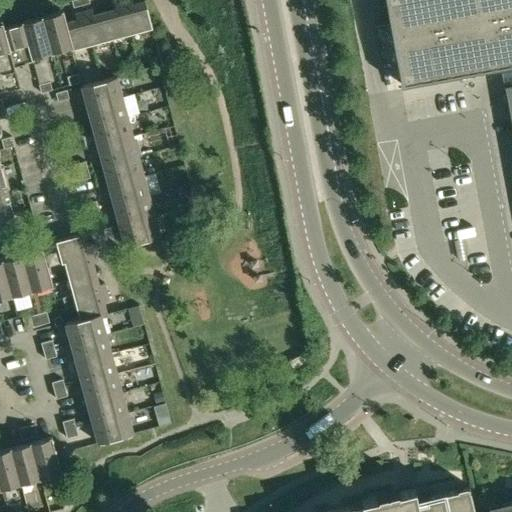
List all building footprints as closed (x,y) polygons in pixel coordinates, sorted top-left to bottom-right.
[(152,27),(144,0),(143,0),(132,3),(131,0),(121,0),(112,3),(113,7),(93,13),(92,8),(74,13),(76,18),(66,21),(63,10),(21,21),(22,25),(18,26),(22,43),(28,42),(32,59),(33,59),(34,59),(34,56),(70,46),(71,49),(152,27)] [(511,0),(385,0),(400,81),(401,84),(402,84),(421,80),(430,78),(436,77),(445,76),(451,74),(460,73),(466,72),(475,70),(481,69),(491,67),(497,66),(500,65),(506,64),(511,63),(511,0)] [(22,25),(21,21),(16,23),(4,26),(1,18),(0,18),(0,91),(21,86),(15,64),(27,61),(32,59),(28,42),(22,43),(18,26),(22,25)] [(502,75),(504,84),(511,82),(511,63),(506,64),(500,65),(502,75)] [(69,83),(81,80),(78,72),(67,75),(69,83)] [(82,84),(87,104),(120,95),(115,75),(82,84)] [(41,91),(52,88),(50,79),(39,82),(41,91)] [(69,96),(67,88),(56,91),(58,99),(69,96)] [(87,104),(93,124),(126,115),(120,95),(87,104)] [(93,124),(98,144),(131,135),(126,115),(93,124)] [(64,123),(66,131),(78,128),(75,120),(64,123)] [(80,136),(78,128),(66,131),(69,139),(80,136)] [(1,138),(4,147),(14,145),(11,135),(1,138)] [(103,164),(137,155),(131,135),(98,144),(103,164)] [(103,164),(109,184),(142,175),(137,155),(103,164)] [(75,162),(77,170),(88,167),(86,159),(75,162)] [(0,235),(19,230),(0,162),(0,235)] [(90,176),(88,167),(77,170),(79,179),(90,176)] [(142,175),(109,184),(114,204),(148,195),(160,192),(155,172),(142,175)] [(114,204),(119,224),(153,216),(148,195),(114,204)] [(85,201),(88,210),(99,207),(96,198),(85,201)] [(88,210),(90,218),(101,215),(99,207),(88,210)] [(153,216),(119,224),(125,245),(159,235),(153,216)] [(115,225),(103,228),(106,236),(117,233),(115,225)] [(48,266),(63,261),(63,260),(95,251),(92,242),(87,244),(84,233),(46,243),(47,247),(43,248),(48,266)] [(0,297),(53,284),(48,266),(43,248),(0,260),(0,297)] [(63,261),(68,280),(95,273),(92,262),(97,261),(95,251),(63,260),(63,261)] [(95,273),(68,280),(72,294),(62,297),(63,303),(105,292),(103,282),(98,284),(95,273)] [(75,305),(79,319),(101,313),(101,315),(105,313),(102,302),(108,300),(105,292),(63,303),(65,308),(75,305)] [(46,311),(30,315),(33,326),(49,322),(46,311)] [(65,322),(71,342),(106,333),(101,315),(101,313),(79,319),(65,322)] [(63,324),(63,323),(61,315),(53,317),(56,326),(63,324)] [(106,333),(71,342),(76,363),(111,353),(106,333)] [(41,343),(43,351),(54,348),(52,340),(41,343)] [(54,348),(43,351),(45,360),(57,357),(54,348)] [(306,351),(299,355),(293,358),(289,361),(295,371),(312,362),(306,351)] [(76,363),(81,383),(117,374),(111,353),(76,363)] [(87,403),(122,394),(117,374),(81,383),(87,403)] [(51,383),(54,391),(65,388),(63,380),(51,383)] [(54,391),(56,399),(67,396),(65,388),(54,391)] [(156,405),(165,402),(162,392),(153,394),(156,405)] [(87,403),(92,423),(127,414),(122,394),(87,403)] [(153,406),(155,412),(167,409),(165,402),(153,406)] [(92,423),(97,444),(132,434),(127,414),(92,423)] [(62,422),(64,430),(75,427),(73,419),(62,422)] [(36,425),(27,427),(30,438),(38,436),(36,425)] [(22,440),(30,438),(27,427),(19,429),(22,440)] [(77,436),(75,427),(64,430),(66,439),(77,436)] [(50,438),(30,443),(40,478),(59,473),(50,438)] [(40,478),(30,443),(11,448),(20,483),(40,478)] [(11,448),(0,450),(0,487),(0,488),(20,483),(11,448)] [(474,511),(469,486),(466,486),(467,490),(457,492),(457,488),(456,488),(454,478),(414,487),(413,484),(396,488),(398,495),(390,497),(389,493),(387,494),(387,497),(378,499),(377,496),(361,500),(363,507),(353,509),(352,505),(352,506),(324,511),(474,511)]
